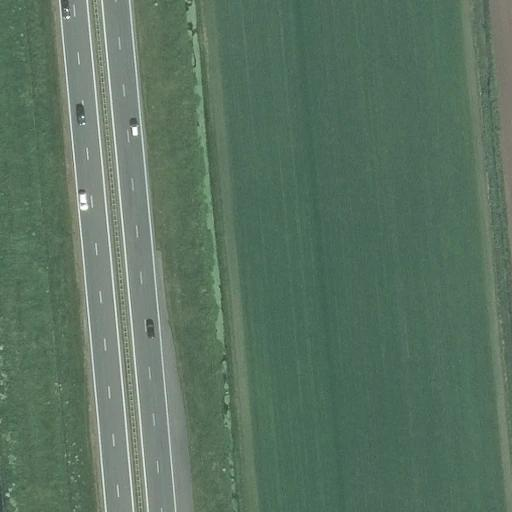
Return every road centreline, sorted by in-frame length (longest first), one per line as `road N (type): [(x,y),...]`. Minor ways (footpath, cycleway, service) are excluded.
road 1 (trunk): [(72,0),(116,511)]
road 2 (trunk): [(158,511),(115,0)]
